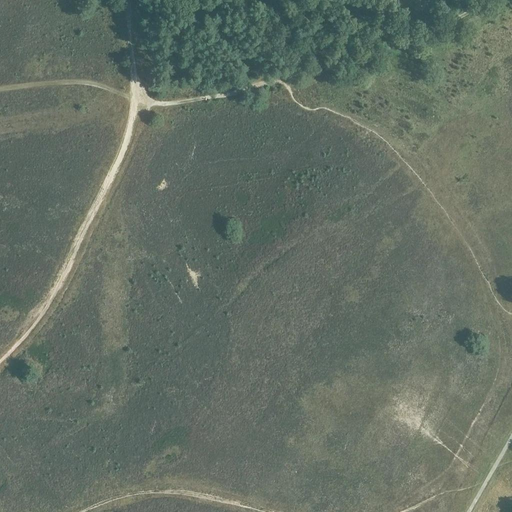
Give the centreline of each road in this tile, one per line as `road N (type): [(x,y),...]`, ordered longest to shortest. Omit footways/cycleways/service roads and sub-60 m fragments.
road 1 (unknown): [(0,89),(90,80),(142,101),(194,100),(370,54),(492,0)]
road 2 (track): [(0,366),(49,310),(139,128),(130,0)]
